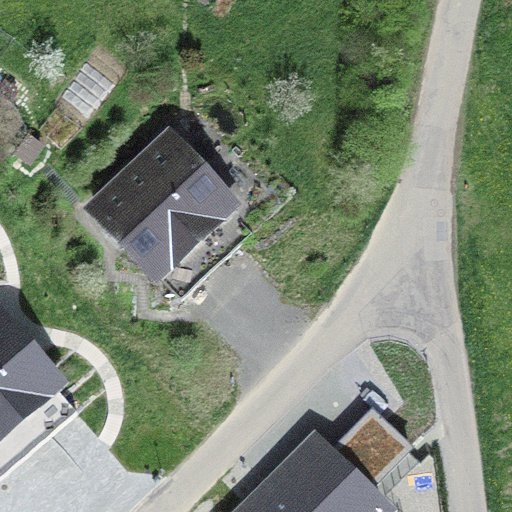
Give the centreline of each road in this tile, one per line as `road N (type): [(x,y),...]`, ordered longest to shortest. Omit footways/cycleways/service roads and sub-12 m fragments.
road 1 (unclassified): [(421,243),(164,511)]
road 2 (unclassified): [(472,511),(421,243)]
road 3 (unclassified): [(457,0),(421,243)]
